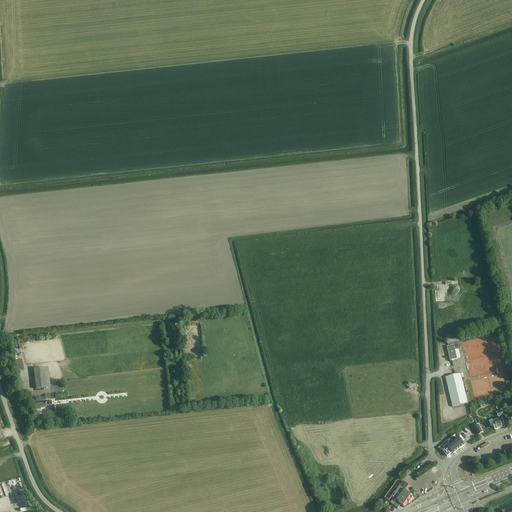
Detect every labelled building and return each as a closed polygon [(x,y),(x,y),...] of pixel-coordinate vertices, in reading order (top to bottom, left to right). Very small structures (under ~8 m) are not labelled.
[(457,359),(454,345),(447,347),(450,361),(457,359)] [(36,389),(50,388),(48,367),(34,369),(36,389)] [(452,407),(468,404),(462,378),(461,374),(445,378),(452,407)] [(35,397),(29,397),(30,403),(35,403),(36,410),(41,409),(41,408),(47,408),(46,400),(50,399),(49,395),(45,395),(45,398),(36,399),(35,397)] [(502,418),(499,419),(489,422),(491,426),(493,425),(495,430),(505,427),(502,418)] [(479,426),(473,429),(477,436),(482,433),(479,426)] [(453,453),(465,445),(459,438),(446,449),(445,450),(444,451),(447,456),(453,452),(453,453)] [(412,488),(408,485),(403,482),(399,487),(391,498),(393,500),(395,501),(396,502),(404,507),(412,496),(408,493),(412,488)]
